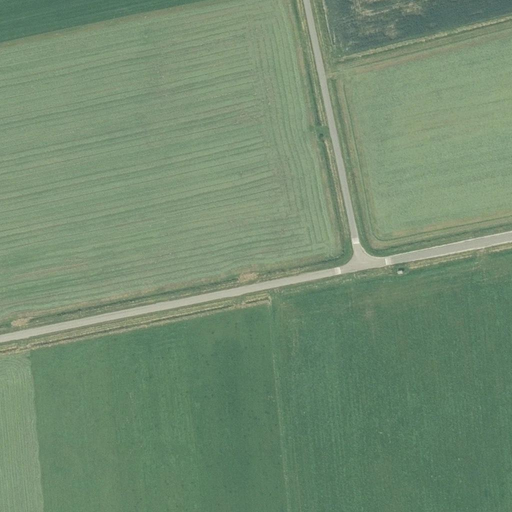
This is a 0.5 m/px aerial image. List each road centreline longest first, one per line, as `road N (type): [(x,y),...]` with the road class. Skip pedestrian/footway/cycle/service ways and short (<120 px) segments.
road 1 (unclassified): [(0,338),(360,266)]
road 2 (unclassified): [(360,266),(305,0)]
road 3 (unclassified): [(360,266),(511,236)]
